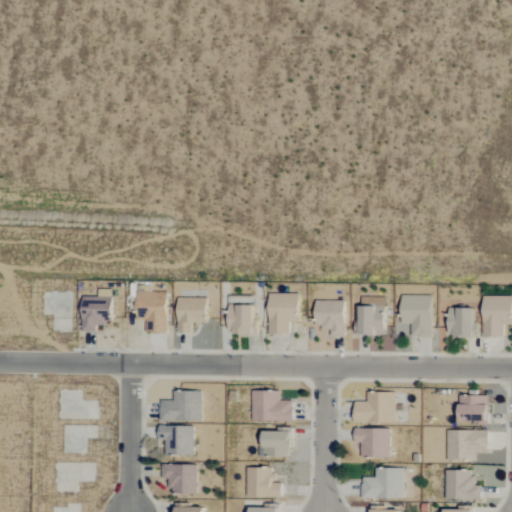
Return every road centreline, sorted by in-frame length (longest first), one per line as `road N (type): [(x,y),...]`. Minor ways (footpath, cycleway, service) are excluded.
road 1 (residential): [(511,367),(0,361)]
road 2 (residential): [(134,364),(132,511)]
road 3 (residential): [(328,366),(327,511)]
